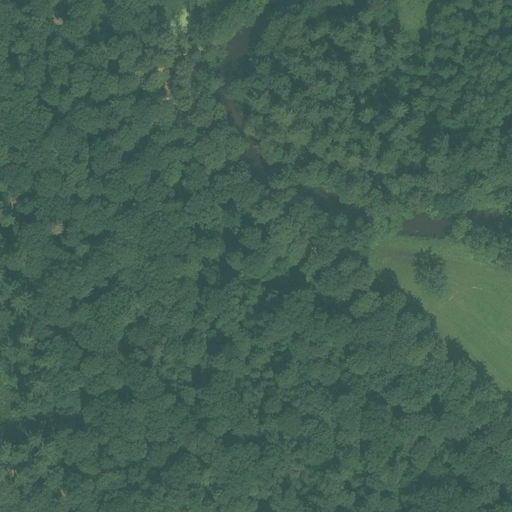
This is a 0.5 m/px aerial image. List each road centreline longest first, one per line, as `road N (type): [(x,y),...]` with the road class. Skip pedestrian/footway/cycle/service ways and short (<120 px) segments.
road 1 (track): [(511,444),(128,71)]
road 2 (track): [(68,511),(0,117)]
road 3 (track): [(27,0),(128,71)]
